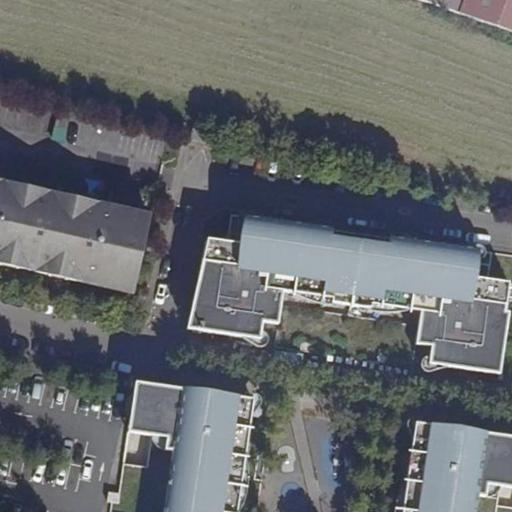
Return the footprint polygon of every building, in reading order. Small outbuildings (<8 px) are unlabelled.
[(511,0),(436,0),(462,9),(511,26),(511,0)] [(186,134),(184,144),(200,148),(202,138),(186,134)] [(0,260),(1,257),(15,260),(14,269),(49,276),(51,269),(64,272),(62,279),(98,287),(100,279),(113,282),(111,290),(130,294),(137,261),(133,259),(135,258),(137,256),(138,253),(138,250),(136,249),(135,247),(140,248),(143,235),(147,216),(0,182),(0,260)] [(489,365),(500,366),(505,330),(507,311),(504,309),(506,293),(507,281),(474,275),(477,249),(390,237),(388,245),(332,237),(332,229),(242,216),(241,221),(238,243),(205,238),(202,251),(201,259),(217,263),(205,324),(212,325),(211,332),(258,338),(261,320),(264,304),(279,307),(281,291),(329,298),(329,301),(369,307),(369,303),(372,303),(418,310),(416,326),(432,329),(429,345),(427,362),(488,371),(489,365)] [(1,257),(0,260),(0,265),(6,267),(14,269),(15,260),(1,257)] [(217,263),(201,259),(188,324),(187,328),(196,330),(196,323),(201,323),(205,324),(217,263)] [(54,278),(62,279),(64,272),(51,269),(49,276),(54,278)] [(105,289),(111,290),(113,282),(100,279),(98,287),(105,289)] [(276,323),(279,307),(264,304),(261,320),(276,323)] [(212,325),(205,324),(201,323),(199,330),(211,332),(212,325)] [(414,343),(429,345),(432,329),(416,326),(414,343)] [(147,384),(133,382),(130,405),(128,432),(141,434),(150,436),(154,411),(157,390),(157,386),(147,384)] [(247,428),(251,399),(187,390),(157,386),(157,390),(220,399),(219,407),(229,409),(239,420),(238,427),(247,428)] [(246,436),(247,428),(238,427),(239,420),(229,409),(219,407),(220,399),(157,390),(154,411),(150,436),(164,438),(164,450),(174,453),(171,472),(167,506),(172,507),(170,511),(235,511),(239,489),(246,436)] [(495,449),(495,444),(459,439),(409,432),(405,462),(413,463),(414,457),(425,448),(438,449),(439,442),(495,449)] [(494,498),(502,450),(495,449),(439,442),(438,449),(425,448),(414,457),(413,463),(405,462),(401,485),(396,511),(466,511),(468,506),(480,507),(481,504),(482,496),(488,497),(494,498)] [(511,447),(503,446),(502,446),(502,450),(494,498),(511,500),(511,447)]
